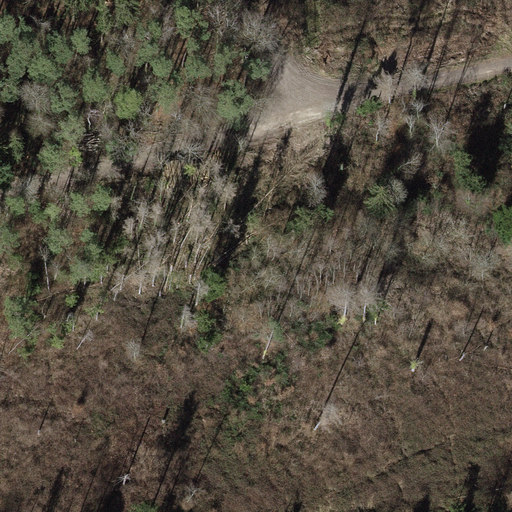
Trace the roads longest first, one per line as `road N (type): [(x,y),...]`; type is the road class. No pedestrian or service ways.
road 1 (track): [(0,187),(298,113)]
road 2 (track): [(511,58),(298,113)]
road 3 (track): [(347,101),(286,74),(229,0)]
